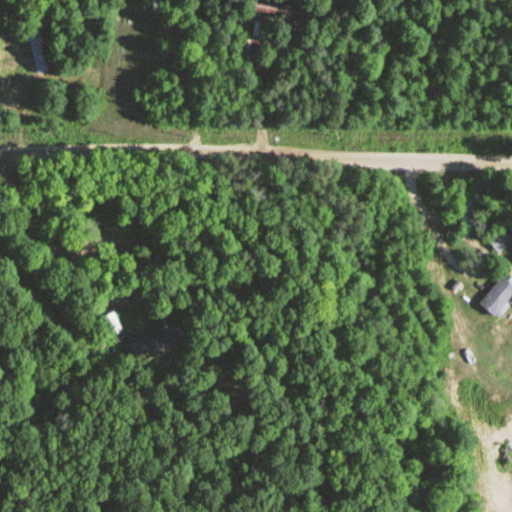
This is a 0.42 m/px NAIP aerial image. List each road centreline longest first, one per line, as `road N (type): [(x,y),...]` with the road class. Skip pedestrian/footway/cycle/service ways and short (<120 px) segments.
road 1 (residential): [(0,156),(511,160)]
road 2 (track): [(433,233),(463,329),(511,358)]
